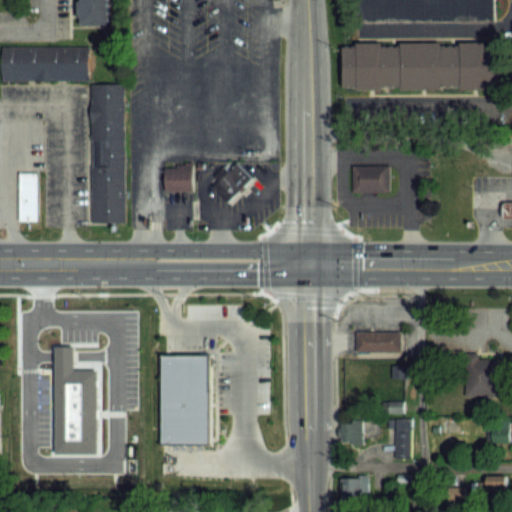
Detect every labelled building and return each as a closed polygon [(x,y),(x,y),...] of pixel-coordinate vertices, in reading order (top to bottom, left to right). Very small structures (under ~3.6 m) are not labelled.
[(106,0),(107,23),(79,23),(78,0),(106,0)] [(492,0),(492,19),(358,20),(358,0),(492,0)] [(2,79),(2,46),(88,45),(88,79),(2,79)] [(340,86),(340,46),(499,45),(499,85),(340,86)] [(125,221),(91,221),(89,83),(123,83),(125,221)] [(228,202),(213,186),(219,180),(214,175),(224,166),(228,170),(237,162),(253,178),(228,202)] [(164,190),(164,167),(177,167),(176,163),(192,163),(192,189),(164,190)] [(388,191),(351,191),(351,164),(388,164),(388,191)] [(37,220),(19,220),(19,172),(37,172),(37,220)] [(511,219),(501,219),(501,202),(511,202),(511,219)] [(399,350),(355,350),(355,330),(399,330),(399,350)] [(495,396),(464,395),(465,352),(477,352),(477,358),(496,358),(495,396)] [(162,444),(162,355),(210,355),(211,444),(162,444)] [(396,458),(410,458),(410,418),(396,418),(396,458)] [(363,421),(341,421),(341,442),(363,442),(363,421)] [(508,441),(508,426),(493,426),(493,441),(508,441)] [(369,477),(341,477),(341,502),(369,502),(369,477)] [(445,487),(445,508),(464,508),(464,487),(445,487)]
